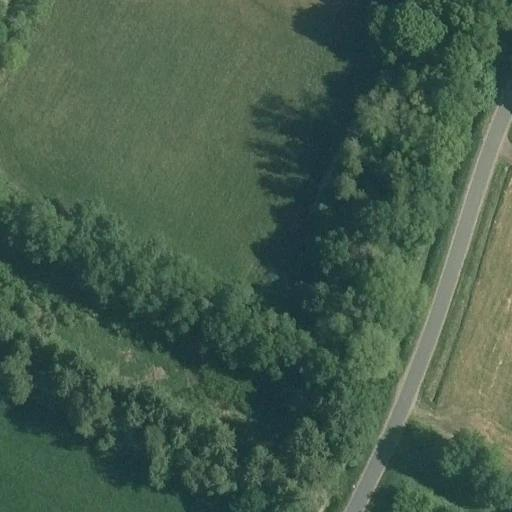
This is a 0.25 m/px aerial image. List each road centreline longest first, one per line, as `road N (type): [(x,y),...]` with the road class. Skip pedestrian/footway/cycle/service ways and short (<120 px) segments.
road 1 (tertiary): [(352,511),(401,407),(511,94)]
road 2 (track): [(386,441),(494,511)]
